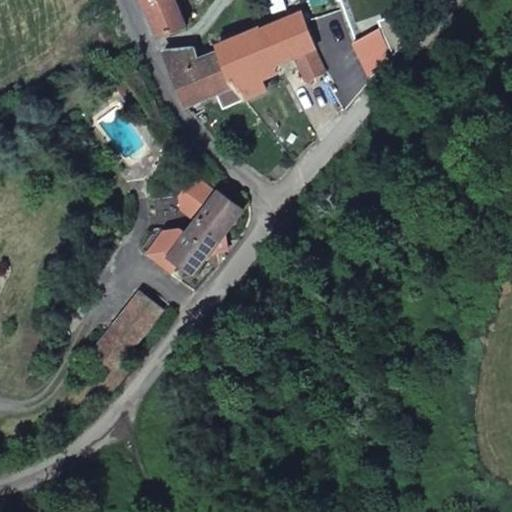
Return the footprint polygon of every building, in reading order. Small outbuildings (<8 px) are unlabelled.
[(144,0),(160,39),(186,29),(174,0),(144,0)] [(276,0),(268,3),(272,12),(281,9),(277,0),(276,0)] [(320,56),(329,45),(324,31),(312,36),(303,14),(260,31),(235,41),(233,33),(219,38),(222,46),(218,48),(220,52),(234,85),(296,57),(306,80),(324,70),(314,48),(316,47),(320,56)] [(91,72),(136,53),(132,43),(109,51),(103,34),(79,44),(85,61),(87,61),(91,72)] [(185,106),(234,85),(220,52),(199,60),(196,51),(195,49),(164,52),(185,106)] [(314,142),(322,134),(314,127),(306,135),(314,142)] [(195,180),(183,197),(185,211),(199,220),(216,197),(195,180)] [(156,246),(150,255),(172,271),(179,263),(195,275),(242,212),(219,193),(216,197),(199,220),(185,239),(172,257),(156,246)] [(143,249),(150,255),(156,246),(172,257),(185,239),(175,231),(153,236),(143,249)] [(140,295),(98,350),(86,367),(107,383),(162,310),(140,295)]
